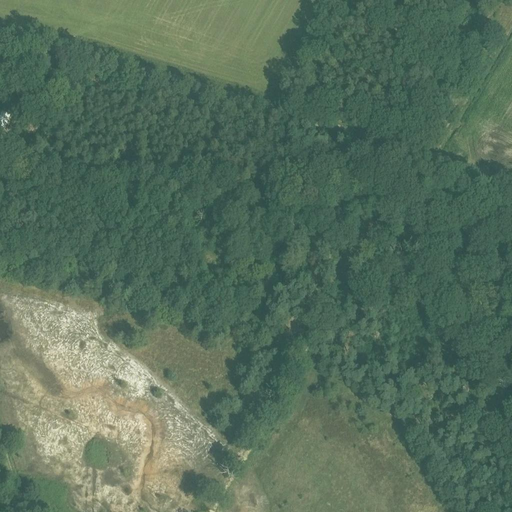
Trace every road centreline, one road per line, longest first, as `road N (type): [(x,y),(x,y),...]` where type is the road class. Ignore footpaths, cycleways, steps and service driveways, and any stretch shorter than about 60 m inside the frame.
road 1 (unclassified): [(511,182),(102,57),(0,36)]
road 2 (track): [(511,20),(455,113),(453,0)]
